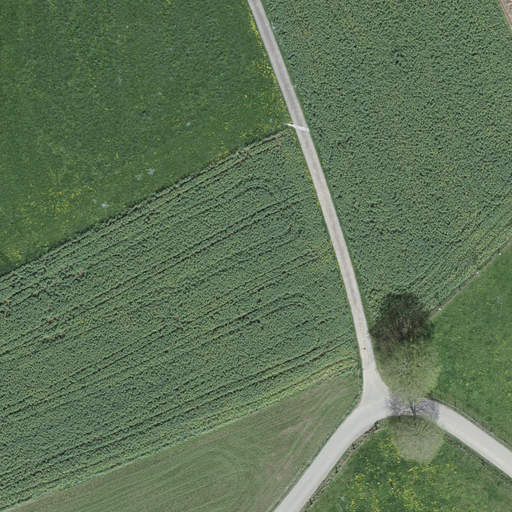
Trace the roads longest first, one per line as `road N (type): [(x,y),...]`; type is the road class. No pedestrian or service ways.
road 1 (track): [(253,0),(333,221),(384,405)]
road 2 (unclassified): [(511,464),(439,412),(393,403),(353,427),(286,511)]
